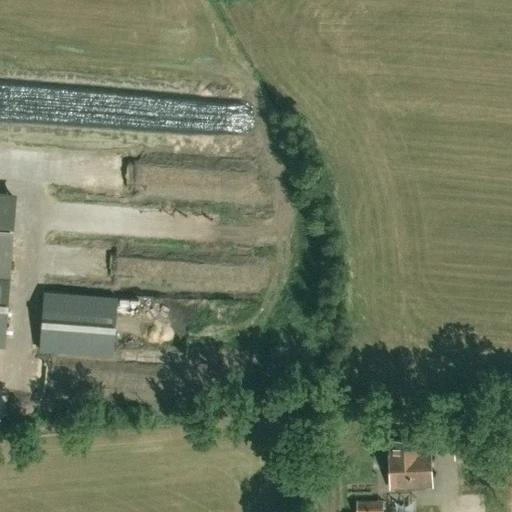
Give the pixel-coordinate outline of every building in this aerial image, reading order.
[(0,344),(5,345),(15,198),(0,197),(0,344)] [(176,219),(176,240),(201,240),(201,219),(176,219)] [(235,289),(251,284),(246,266),(230,271),(235,289)] [(113,353),(117,295),(45,290),(41,348),(113,353)] [(503,458),(502,427),(452,428),(452,439),(455,439),(455,459),(503,458)] [(391,489),(431,487),(429,448),(418,448),(418,440),(389,441),(391,489)] [(382,511),(383,502),(357,501),(356,511),(382,511)]
